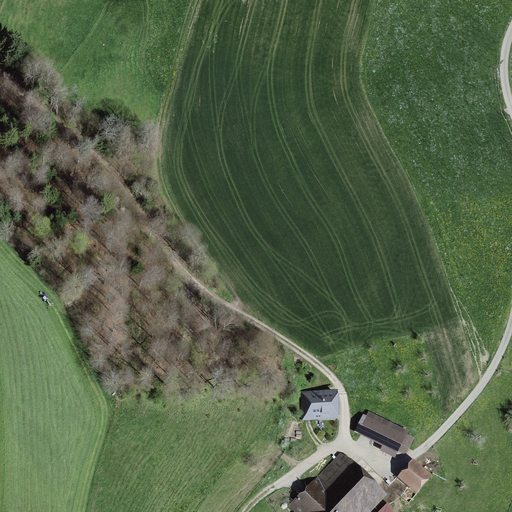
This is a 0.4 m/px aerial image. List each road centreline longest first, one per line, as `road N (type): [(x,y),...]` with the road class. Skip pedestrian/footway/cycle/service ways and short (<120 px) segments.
road 1 (track): [(0,73),(99,156),(175,264),(336,381),(347,403),(342,438),(248,511)]
road 2 (track): [(511,320),(476,392),(412,455),(386,461),(342,438)]
